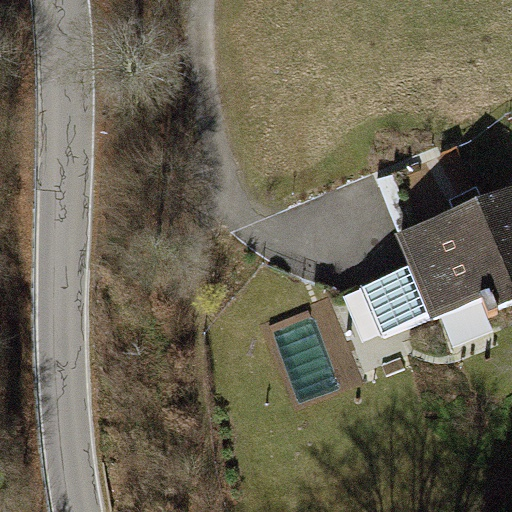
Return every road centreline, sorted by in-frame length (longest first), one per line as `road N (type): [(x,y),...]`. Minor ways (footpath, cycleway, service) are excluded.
road 1 (tertiary): [(78,511),(58,339),(65,116),(58,0)]
road 2 (residential): [(196,0),(216,162),(262,229),(353,245)]
